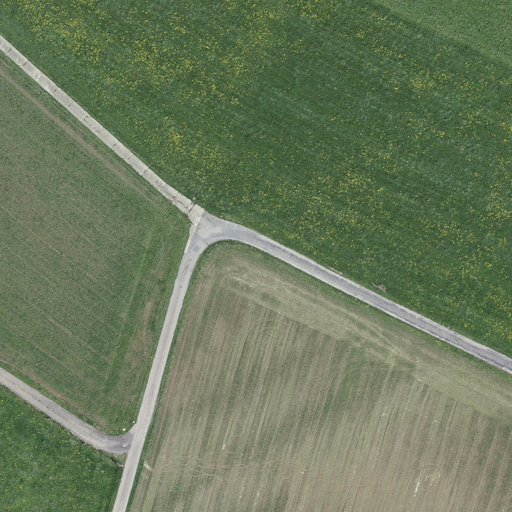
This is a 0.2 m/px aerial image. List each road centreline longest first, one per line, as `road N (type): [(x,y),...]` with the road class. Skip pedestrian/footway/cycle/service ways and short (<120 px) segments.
road 1 (track): [(0,383),(84,433),(116,447),(131,442),(187,255),(210,231),(236,232),(511,366)]
road 2 (track): [(0,42),(210,231)]
